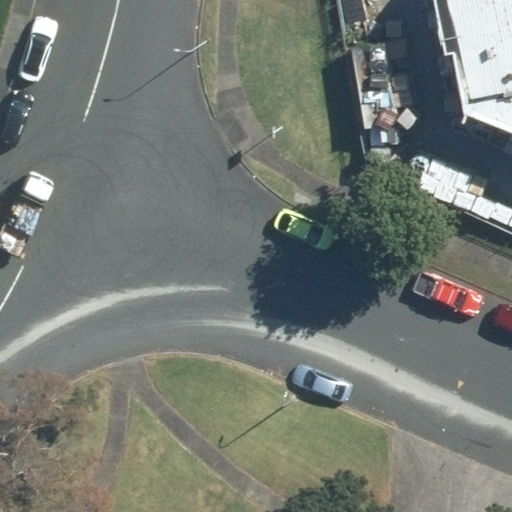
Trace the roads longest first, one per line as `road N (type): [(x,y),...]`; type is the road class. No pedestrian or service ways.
road 1 (unclassified): [(54,216),(511,397)]
road 2 (unclassified): [(54,216),(115,0)]
